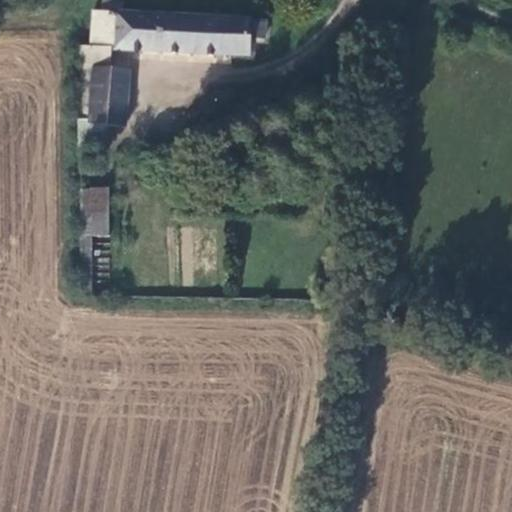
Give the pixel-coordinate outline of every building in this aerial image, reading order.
[(265,57),(267,39),(97,31),(94,69),(118,70),(251,76),(254,58),(265,57)] [(354,62),(350,61),(345,63),(343,67),(344,72),(347,75),(351,76),(356,74),(358,70),(357,65),(354,62)] [(117,93),(118,70),(94,69),(86,69),(85,92),(117,93)] [(117,93),(85,92),(82,172),(111,173),(114,146),(128,146),(133,94),(117,93)] [(82,235),(109,235),(109,187),(83,187),(82,235)]
